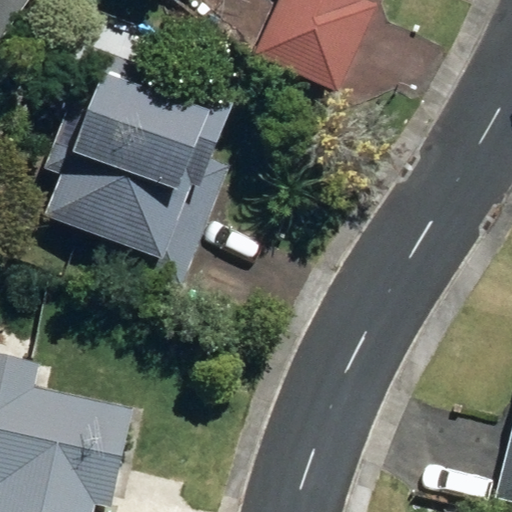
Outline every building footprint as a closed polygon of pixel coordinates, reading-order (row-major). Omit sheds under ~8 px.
[(0,0),(0,34),(26,0),(0,0)] [(273,0),(243,64),(324,102),(365,16),(351,9),(355,0),(273,0)] [(105,260),(171,287),(220,168),(192,157),(214,104),(81,50),(33,167),(47,172),(30,214),(111,246),(105,260)] [(0,511),(81,511),(83,505),(94,508),(118,409),(23,387),(27,366),(0,360),(0,511)] [(511,378),(482,500),(511,507),(511,378)]
